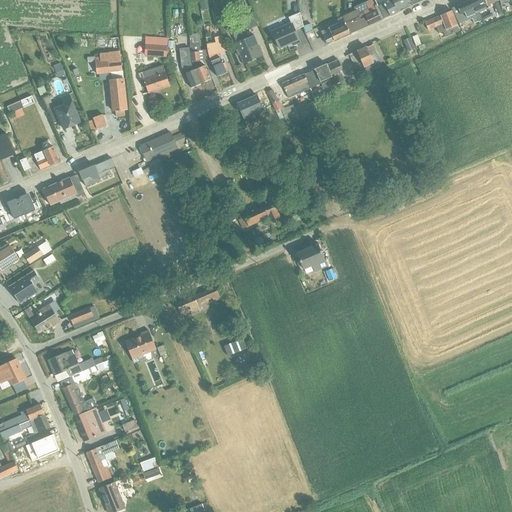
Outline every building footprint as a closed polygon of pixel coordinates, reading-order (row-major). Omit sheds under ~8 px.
[(350,13),(342,17),(350,34),(364,28),(381,20),(375,5),(372,0),(369,0),(354,8),(355,11),(350,13)] [(384,4),(378,6),(384,19),(390,16),(412,5),(409,0),(383,0),(382,0),(384,4)] [(479,21),(469,0),(452,8),(459,25),(472,18),(474,24),(479,21)] [(484,0),(470,0),(469,0),(479,21),(483,20),(479,12),(488,8),(487,5),(484,0)] [(498,2),(494,4),(499,15),(503,14),(498,2)] [(377,4),(375,5),(381,20),(384,19),(378,6),(377,4)] [(452,11),(425,23),(428,31),(436,27),(439,33),(443,32),(445,37),(460,31),(452,11)] [(251,13),(243,17),(248,30),(256,27),(259,26),(253,12),(251,13)] [(304,27),(304,26),(300,13),(299,13),(294,15),(288,18),(291,24),(272,32),(279,49),(299,40),(296,31),(300,29),(304,27)] [(350,34),(342,17),(337,19),(339,23),(328,28),(329,28),(321,31),(327,45),(350,34)] [(311,23),(304,26),(304,27),(306,34),(313,30),(311,23)] [(241,31),(233,35),(236,43),(234,43),(237,49),(235,49),(238,56),(239,55),(243,64),(263,56),(254,35),(245,39),(241,31)] [(195,70),(201,84),(211,80),(205,65),(201,67),(199,61),(200,60),(203,60),(207,60),(210,59),(207,49),(202,50),(202,51),(201,51),(200,43),(198,43),(199,43),(198,33),(189,34),(190,43),(191,53),(190,53),(191,62),(195,70)] [(215,42),(207,44),(209,57),(217,77),(227,73),(219,54),(219,52),(224,51),(225,50),(222,35),(214,37),(215,42)] [(417,35),(412,37),(416,47),(421,44),(417,35)] [(191,62),(190,53),(189,42),(188,42),(187,36),(180,37),(181,43),(179,43),(180,49),(182,64),(191,62)] [(145,41),(144,55),(167,57),(168,38),(145,37),(145,41)] [(410,37),(403,40),(408,52),(415,49),(410,37)] [(373,45),(357,52),(367,73),(382,67),(373,45)] [(95,57),(87,57),(88,63),(95,62),(96,74),(99,73),(100,80),(110,79),(113,112),(115,111),(116,117),(125,116),(124,111),(127,110),(123,71),(122,71),(120,51),(109,52),(109,53),(100,53),(100,57),(95,57)] [(367,73),(357,52),(357,51),(346,56),(346,57),(349,55),(357,75),(355,76),(358,81),(360,87),(363,86),(362,84),(365,83),(366,85),(370,84),(369,81),(367,78),(368,77),(367,73)] [(338,60),(304,75),(311,88),(321,83),(324,90),(345,80),(342,73),(340,74),(340,70),(342,69),(338,60)] [(61,65),(54,68),(58,78),(65,75),(61,65)] [(163,65),(138,73),(141,81),(144,80),(148,94),(170,86),(163,65)] [(201,84),(195,70),(185,74),(191,88),(201,84)] [(76,83),(84,81),(82,73),(74,75),(76,83)] [(311,88),(304,75),(304,74),(282,84),(288,98),(311,88)] [(44,86),(38,88),(40,96),(43,95),(43,93),(46,92),(44,86)] [(273,89),(267,92),(275,111),(281,108),(273,89)] [(49,96),(43,99),(54,122),(60,120),(64,130),(81,122),(68,94),(60,97),(62,102),(54,106),(51,100),(54,98),(52,95),(49,96)] [(19,101),(7,107),(10,114),(35,103),(32,96),(19,101)] [(93,119),(97,129),(107,126),(103,115),(93,118),(93,119)] [(296,116),(289,119),(291,125),(298,122),(296,116)] [(97,129),(93,119),(88,121),(92,131),(97,129)] [(183,132),(172,136),(175,142),(186,137),(183,132)] [(0,136),(0,158),(1,160),(8,157),(15,154),(7,133),(0,136)] [(175,142),(172,136),(171,133),(140,146),(144,154),(141,155),(144,163),(147,162),(178,149),(175,142)] [(44,151),(34,154),(37,161),(35,162),(37,167),(39,166),(40,170),(59,161),(53,146),(51,147),(48,141),(43,144),(45,150),(44,151)] [(300,150),(289,155),(300,178),(311,173),(300,150)] [(27,158),(20,160),(25,171),(31,168),(27,158)] [(112,159),(80,172),(86,187),(95,183),(102,181),(101,179),(111,174),(109,169),(116,167),(112,159)] [(185,159),(174,164),(176,169),(187,164),(185,159)] [(141,167),(131,171),(134,178),(144,174),(143,172),(151,169),(150,167),(142,170),(141,167)] [(77,175),(43,189),(51,206),(76,195),(77,197),(85,194),(77,175)] [(21,198),(19,199),(25,215),(36,210),(32,200),(29,193),(20,197),(21,198)] [(17,200),(16,199),(7,202),(10,210),(14,219),(25,215),(19,199),(17,200)] [(244,217),(238,220),(243,229),(248,226),(249,227),(268,219),(270,222),(281,217),(279,212),(278,212),(272,200),(263,205),(254,209),(254,210),(251,211),(251,210),(243,214),(244,217)] [(47,241),(39,247),(44,255),(52,250),(47,241)] [(318,244),(297,253),(304,270),(312,266),(315,272),(328,266),(318,244)] [(10,246),(0,252),(0,271),(19,260),(10,246)] [(38,246),(24,255),(30,264),(44,255),(38,246)] [(52,254),(44,260),(47,265),(56,260),(52,254)] [(35,271),(9,287),(20,304),(39,292),(34,284),(40,280),(35,271)] [(219,286),(176,304),(182,317),(203,308),(202,306),(205,304),(204,302),(212,298),(214,302),(224,298),(219,286)] [(55,300),(49,304),(54,313),(60,309),(55,300)] [(54,313),(49,304),(36,311),(39,315),(31,321),(39,333),(45,329),(46,330),(60,321),(54,313)] [(94,305),(89,307),(95,320),(99,318),(94,305)] [(95,320),(89,307),(69,315),(72,322),(75,328),(95,320)] [(29,308),(25,311),(30,320),(35,317),(29,308)] [(142,336),(126,343),(134,364),(135,363),(144,359),(143,355),(157,350),(149,331),(141,334),(142,336)] [(98,334),(93,336),(95,343),(105,339),(102,332),(97,333),(98,334)] [(243,338),(224,346),(228,356),(247,349),(243,338)] [(163,345),(157,348),(161,356),(167,353),(163,345)] [(65,353),(48,360),(55,376),(67,371),(70,377),(70,378),(104,362),(102,357),(94,361),(93,358),(79,364),(73,349),(65,353)] [(16,359),(0,366),(0,379),(2,384),(10,381),(12,386),(26,379),(16,359)] [(104,362),(70,378),(60,382),(75,416),(97,406),(94,398),(85,402),(78,384),(90,379),(89,376),(95,374),(95,375),(117,367),(115,363),(114,364),(112,359),(108,361),(104,362)] [(117,369),(107,374),(115,391),(120,389),(122,393),(127,391),(124,384),(123,385),(117,369)] [(67,371),(55,376),(58,382),(70,377),(67,371)] [(124,399),(120,401),(124,411),(129,409),(124,399)] [(0,430),(1,433),(44,415),(40,405),(21,413),(22,415),(3,423),(5,427),(0,428),(0,430)] [(96,408),(75,417),(85,441),(107,432),(96,408)] [(44,415),(1,433),(0,433),(4,440),(4,442),(10,439),(9,437),(22,431),(22,430),(32,426),(35,433),(26,437),(29,444),(33,443),(36,441),(42,439),(48,436),(45,430),(50,428),(45,414),(44,415)] [(135,420),(122,425),(124,429),(125,432),(138,427),(135,420)] [(42,439),(36,441),(37,444),(43,442),(44,444),(39,446),(43,456),(48,453),(51,460),(63,456),(54,435),(42,440),(42,439)] [(4,442),(4,440),(0,441),(0,445),(1,447),(1,446),(5,453),(4,454),(9,463),(2,467),(0,462),(0,455),(0,456),(0,455),(0,478),(18,470),(4,442)] [(10,440),(6,442),(10,452),(15,450),(10,440)] [(116,440),(87,452),(99,483),(112,478),(107,466),(109,466),(106,459),(104,455),(119,449),(116,440)] [(155,457),(141,463),(144,472),(159,466),(155,457)] [(166,465),(146,473),(148,478),(158,474),(157,473),(167,470),(166,465)] [(116,511),(125,508),(126,508),(116,482),(100,488),(109,511),(116,511)] [(193,492),(187,499),(194,504),(199,497),(193,492)]
